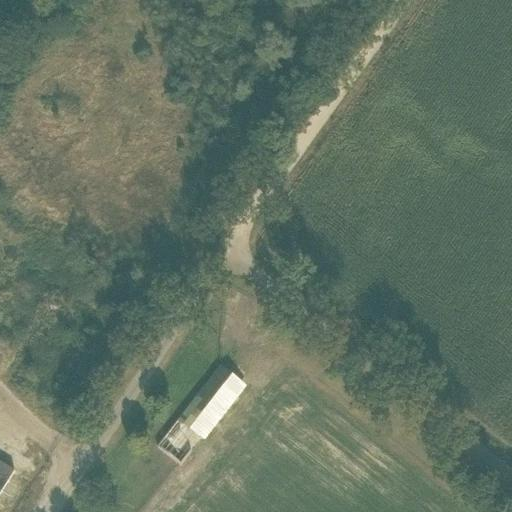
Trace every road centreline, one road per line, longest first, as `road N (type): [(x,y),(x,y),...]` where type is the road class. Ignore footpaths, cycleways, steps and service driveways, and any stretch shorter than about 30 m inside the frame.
road 1 (unclassified): [(511,468),(240,242)]
road 2 (unclassified): [(33,511),(240,242)]
road 3 (track): [(408,0),(240,242)]
